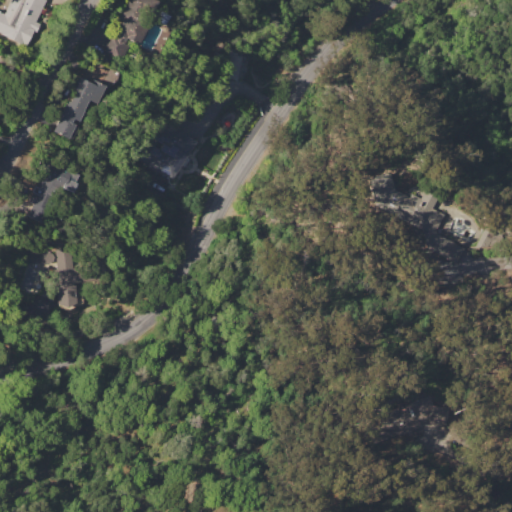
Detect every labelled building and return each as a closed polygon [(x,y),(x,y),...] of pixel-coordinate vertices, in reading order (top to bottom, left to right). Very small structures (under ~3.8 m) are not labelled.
[(0,33),(0,12),(4,14),(10,0),(45,0),(35,22),(39,23),(35,32),(32,30),(25,45),(0,33)] [(103,50),(120,20),(117,19),(127,0),(146,0),(137,17),(149,24),(137,46),(130,42),(121,60),(103,50)] [(225,51),(237,53),(236,55),(241,56),(236,81),(220,78),(225,51)] [(52,131),(66,100),(69,101),(75,89),(72,88),(78,75),(92,81),(93,79),(105,85),(96,104),(88,101),(71,140),(52,131)] [(170,179),(158,172),(157,174),(134,159),(146,141),(160,150),(163,145),(149,135),(159,121),(169,127),(171,124),(185,133),(184,134),(194,141),(170,179)] [(27,201),(43,171),(47,173),(54,160),(72,170),(67,180),(63,177),(38,223),(25,216),(32,203),(27,201)] [(365,209),(395,221),(393,221),(421,232),(420,236),(423,253),(433,256),(435,268),(440,270),(453,267),(461,245),(431,234),(440,213),(428,208),(433,196),(418,191),(416,197),(407,194),(402,195),(388,190),(384,172),(358,178),(365,209)] [(56,250),(62,249),(62,251),(71,251),(72,269),(85,268),(86,281),(75,282),(76,304),(62,304),(61,293),(58,293),(56,250)] [(52,263),(52,251),(28,250),(27,262),(52,263)] [(443,425),(446,407),(431,405),(428,396),(378,414),(376,423),(368,426),(374,443),(432,424),(443,425)]
